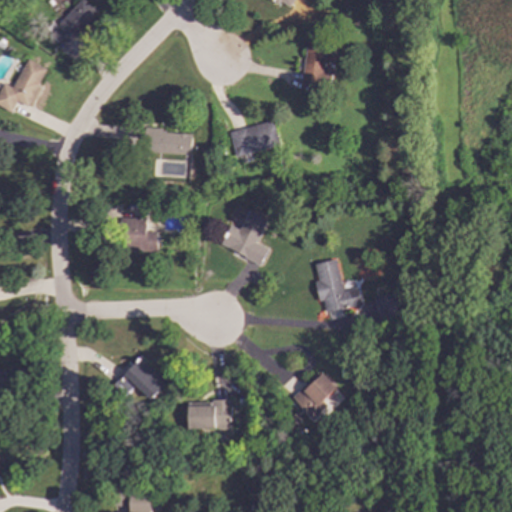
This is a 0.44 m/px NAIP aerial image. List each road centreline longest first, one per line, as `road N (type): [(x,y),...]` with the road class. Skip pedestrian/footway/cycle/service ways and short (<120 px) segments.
road 1 (residential): [(185,0),(83,114),(63,162),(56,226),(69,416),(60,511)]
road 2 (residential): [(62,316),(154,311),(226,327)]
